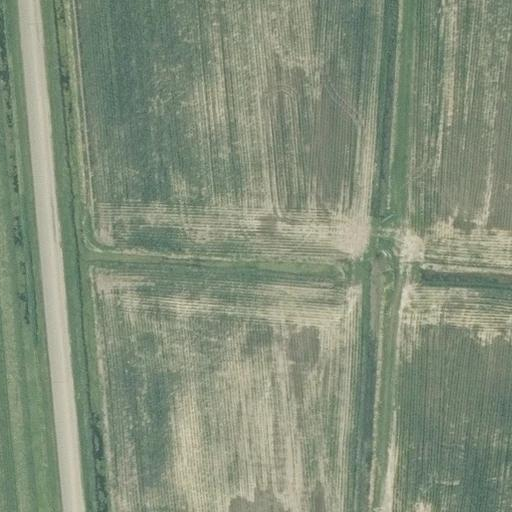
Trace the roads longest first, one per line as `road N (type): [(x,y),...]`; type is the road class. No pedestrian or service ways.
road 1 (unclassified): [(72,511),(27,0)]
road 2 (track): [(383,511),(404,236),(356,232),(351,299)]
